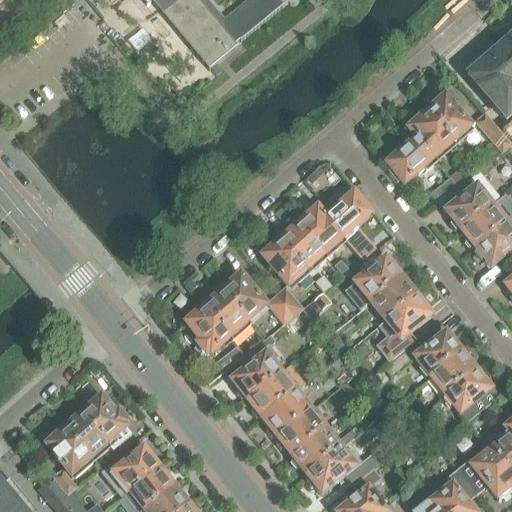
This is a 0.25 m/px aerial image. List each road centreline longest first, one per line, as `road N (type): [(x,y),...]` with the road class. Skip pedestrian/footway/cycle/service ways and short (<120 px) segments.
road 1 (residential): [(511,363),(331,136)]
road 2 (residential): [(115,327),(331,136)]
road 3 (tertiary): [(262,511),(115,327)]
road 4 (residential): [(331,136),(493,0)]
road 5 (tertiary): [(115,327),(0,187)]
road 6 (residential): [(0,429),(115,327)]
